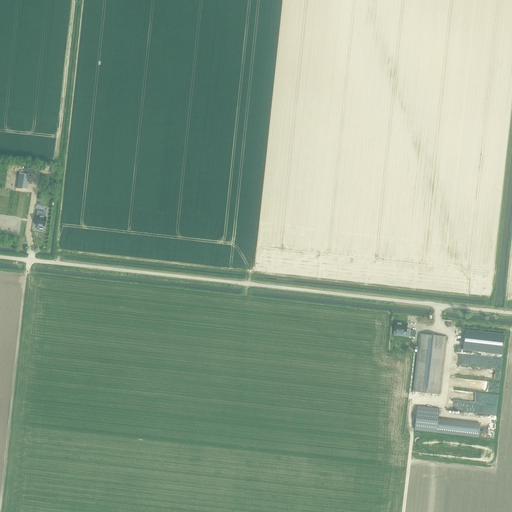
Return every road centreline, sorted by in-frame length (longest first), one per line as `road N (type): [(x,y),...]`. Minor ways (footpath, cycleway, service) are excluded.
road 1 (unclassified): [(511,313),(0,256)]
road 2 (track): [(57,152),(73,0)]
